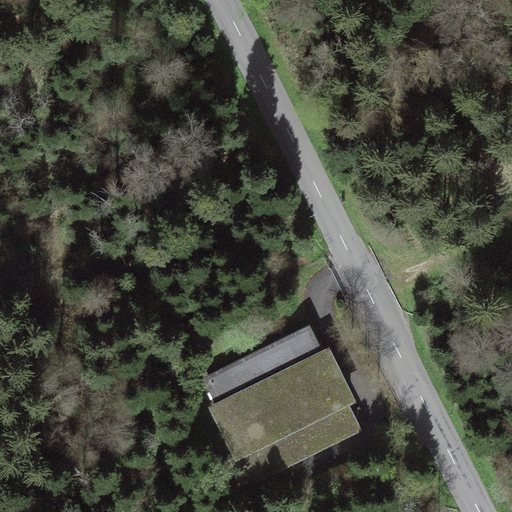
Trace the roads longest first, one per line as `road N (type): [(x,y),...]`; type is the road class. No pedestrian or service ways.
road 1 (secondary): [(479,511),(222,0)]
road 2 (track): [(511,203),(370,295)]
